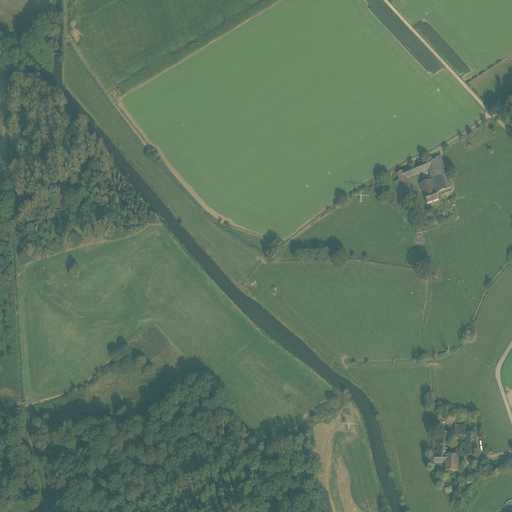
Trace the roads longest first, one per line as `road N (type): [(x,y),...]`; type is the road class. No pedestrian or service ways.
road 1 (track): [(492,115),(363,186),(282,244)]
road 2 (unclassified): [(511,133),(384,0)]
